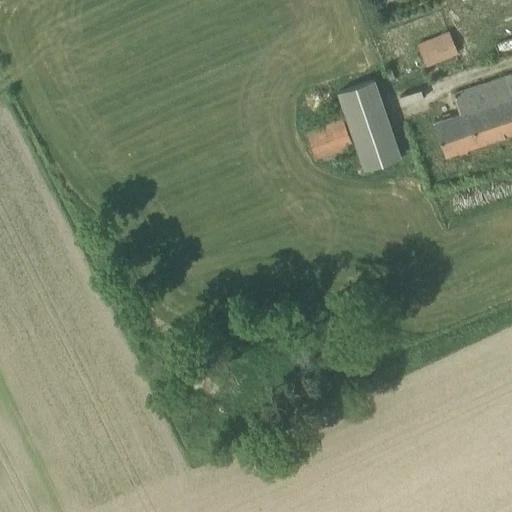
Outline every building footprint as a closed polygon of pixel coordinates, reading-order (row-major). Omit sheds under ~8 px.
[(462,20),(465,26),(455,31),(465,54),(493,41),(483,18),(473,22),(471,17),(462,20)] [(426,67),(458,54),(448,30),(416,44),(426,67)] [(511,73),(509,74),(455,94),(461,113),(434,122),(445,155),(511,132),(511,73)] [(375,75),(339,88),(366,165),(402,153),(375,75)] [(315,160),(352,145),(342,117),(304,131),(315,160)]
